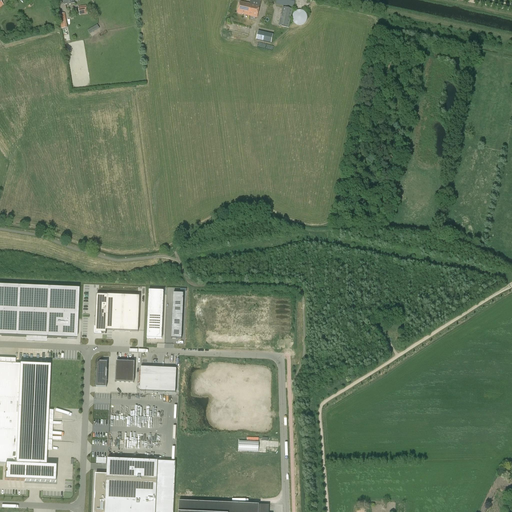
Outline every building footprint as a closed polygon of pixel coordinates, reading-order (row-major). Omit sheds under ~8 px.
[(250,0),(250,4),(251,5),(249,16),(257,18),(260,7),(261,2),(261,0),(250,0)] [(251,5),(250,4),(240,2),(237,14),(249,16),(251,5)] [(79,15),(87,14),(86,6),(78,7),(79,15)] [(279,26),(289,28),(293,10),(283,7),(279,26)] [(292,16),(292,19),(293,21),(294,23),(296,24),(298,25),(300,25),(303,25),(305,23),(306,22),(307,19),(307,17),(306,15),(305,13),(303,11),(301,11),(299,10),(297,11),(295,12),(293,14),(292,16)] [(87,31),(90,34),(99,29),(97,25),(88,30),(87,31)] [(266,43),(267,34),(262,33),(261,37),(256,36),(255,40),(266,43)] [(0,286),(0,336),(68,339),(68,338),(75,338),(76,331),(77,331),(79,290),(0,286)] [(173,294),(171,339),(181,339),(183,294),(173,294)] [(97,296),(95,333),(106,334),(106,331),(138,333),(139,298),(97,296)] [(147,318),(147,338),(162,339),(162,319),(147,318)] [(97,365),(96,387),(106,388),(107,362),(100,362),(97,365)] [(116,362),(115,382),(134,383),(135,362),(116,362)] [(0,464),(5,464),(5,480),(55,483),(55,467),(45,466),(50,366),(0,364),(0,464)] [(141,368),(140,392),(176,393),(177,369),(141,368)] [(97,486),(95,511),(168,511),(170,409),(114,406),(111,487),(97,486)]
